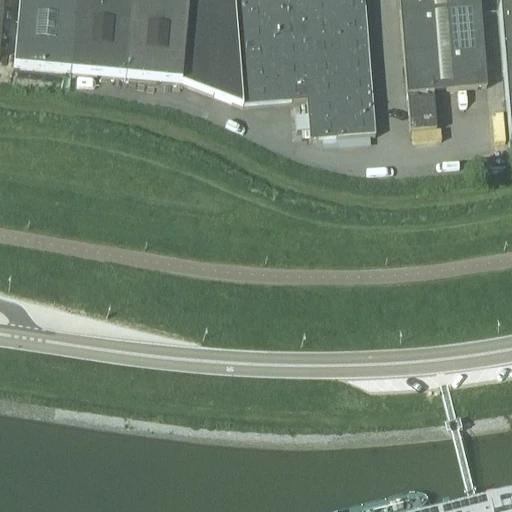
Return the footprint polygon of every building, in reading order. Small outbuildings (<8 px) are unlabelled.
[(19,0),(19,8),(13,72),(69,77),(124,82),(180,87),(241,111),(232,0),(19,0)] [(232,0),(241,111),(305,106),(309,145),(374,140),(362,0),(232,0)] [(398,0),(406,97),(485,90),(478,0),(398,0)] [(511,9),(497,11),(508,144),(511,144),(511,9)] [(432,101),(406,103),(409,136),(435,134),(432,101)] [(511,511),(511,496),(475,506),(452,511),(511,511)]
